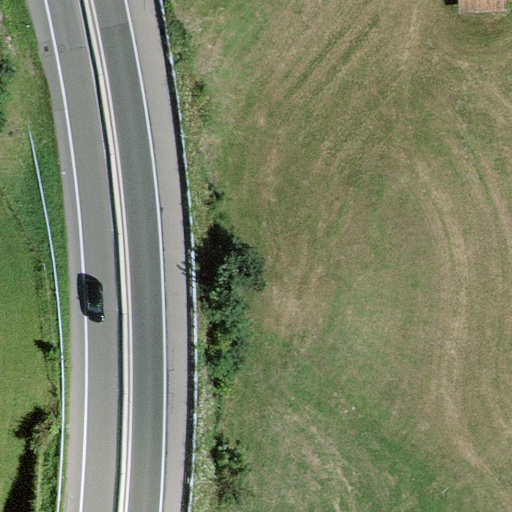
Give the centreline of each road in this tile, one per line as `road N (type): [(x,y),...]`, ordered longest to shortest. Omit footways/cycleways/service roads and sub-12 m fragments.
road 1 (primary): [(62,0),(95,221),(95,511)]
road 2 (primary): [(141,511),(141,222),(108,0)]
